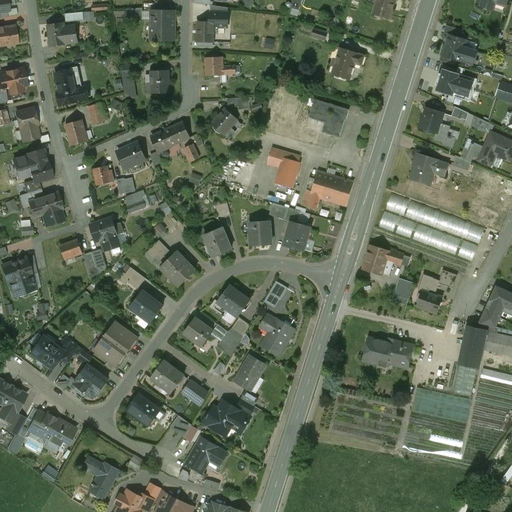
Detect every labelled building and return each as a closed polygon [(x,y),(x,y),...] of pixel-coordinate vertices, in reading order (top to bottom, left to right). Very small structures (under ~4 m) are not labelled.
[(7,0),(0,0),(0,11),(7,11),(9,11),(8,9),(7,0)] [(301,0),(292,0),(290,9),(298,11),(301,0)] [(394,0),(372,0),(372,2),(375,3),(371,14),(375,15),(375,17),(379,18),(380,17),(391,20),(394,10),(392,9),(394,0)] [(480,0),(479,6),(490,10),(493,0),(505,4),(506,0),(480,0)] [(16,8),(8,9),(9,11),(7,11),(8,17),(17,15),(16,8)] [(142,8),(125,10),(125,18),(142,18),(142,8)] [(174,12),(159,11),(159,16),(151,16),(151,29),(154,29),(154,40),(174,41),(174,12)] [(83,13),(64,14),(65,22),(83,21),(83,13)] [(227,13),(210,13),(209,23),(213,23),(213,27),(227,27),(227,13)] [(209,23),(197,23),(197,42),(212,42),(213,27),(213,23),(209,23)] [(73,27),(64,28),(63,24),(46,26),(49,46),(77,42),(76,34),(74,35),(73,27)] [(15,26),(0,28),(0,46),(18,44),(15,26)] [(327,33),(313,29),(311,37),(325,41),(327,33)] [(465,41),(448,36),(445,47),(443,47),(441,54),(442,55),(459,60),(463,48),(465,41)] [(265,47),(273,48),(274,40),(266,38),(265,47)] [(358,54),(339,48),(335,60),(333,59),(331,65),(333,66),(331,75),(350,80),(355,64),(361,66),(364,56),(358,54)] [(476,52),(463,48),(459,60),(468,63),(472,64),(475,54),(476,52)] [(483,57),(475,54),(472,64),(468,63),(468,65),(479,68),(483,57)] [(222,57),(205,58),(206,76),(223,75),(222,66),(222,57)] [(139,65),(121,68),(125,99),(135,97),(132,74),(140,73),(139,65)] [(235,65),(222,66),(223,75),(235,74),(235,65)] [(71,70),(55,73),(59,93),(57,94),(59,105),(82,100),(80,88),(78,82),(74,83),(71,70),(77,69),(77,68),(71,69),(71,70)] [(22,69),(0,73),(0,78),(3,91),(3,90),(4,95),(19,92),(18,87),(26,86),(22,69)] [(477,80),(443,69),(436,92),(470,103),(477,80)] [(169,71),(150,72),(150,84),(145,85),(146,93),(150,93),(170,93),(169,71)] [(511,84),(501,81),(496,98),(511,102),(511,84)] [(86,87),(80,88),(82,100),(88,98),(86,87)] [(241,98),(227,99),(227,107),(242,106),(241,98)] [(330,104),(314,99),(308,118),(324,123),(321,132),(339,138),(339,137),(338,137),(344,120),(345,120),(346,119),(345,119),(348,111),(349,110),(330,104)] [(99,104),(88,107),(93,124),(104,121),(99,104)] [(468,114),(454,107),(451,116),(460,120),(460,118),(465,121),(468,114)] [(33,108),(15,113),(17,120),(13,122),(15,130),(19,129),(36,125),(37,125),(33,108)] [(443,113),(426,108),(422,119),(421,119),(419,128),(420,128),(419,128),(436,133),(439,126),(443,113)] [(5,109),(0,110),(0,124),(8,123),(5,109)] [(237,120),(225,109),(211,124),(224,136),(237,120)] [(492,119),(477,112),(475,117),(489,123),(492,119)] [(489,123),(475,117),(472,124),(486,131),(489,123)] [(82,120),(65,125),(71,146),(87,141),(82,120)] [(183,122),(163,131),(170,146),(171,146),(190,138),(183,122)] [(36,125),(19,129),(23,142),(39,137),(36,125)] [(448,129),(439,126),(436,133),(434,140),(443,143),(443,145),(452,147),(454,139),(452,139),(452,138),(446,136),(448,129)] [(163,131),(151,136),(159,153),(171,147),(171,146),(170,146),(163,131)] [(511,155),(511,142),(490,133),(483,149),(479,160),(478,160),(490,166),(495,155),(510,161),(511,155)] [(199,134),(193,136),(197,147),(203,144),(199,134)] [(470,147),(469,150),(463,147),(460,158),(471,163),(473,157),(479,160),(483,149),(477,147),(478,145),(472,142),(469,147),(470,147)] [(137,143),(117,152),(125,169),(145,160),(137,143)] [(192,145),(184,148),(190,162),(199,158),(192,145)] [(300,157),(272,149),(268,164),(280,168),(276,182),(292,187),(299,164),(298,163),(300,157)] [(39,150),(25,154),(26,156),(12,160),(18,179),(31,175),(33,183),(34,183),(38,182),(52,178),(47,161),(42,162),(39,150)] [(435,160),(416,154),(414,163),(416,164),(411,179),(428,185),(431,172),(444,176),(447,164),(435,160)] [(460,158),(456,156),(453,166),(468,171),(471,163),(460,158)] [(107,166),(93,169),(97,185),(113,182),(111,171),(108,171),(107,166)] [(353,182),(317,171),(310,196),(319,198),(318,201),(320,202),(321,199),(345,207),(353,182)] [(124,178),(116,180),(119,195),(127,193),(124,178)] [(501,214),(511,185),(495,179),(492,187),(485,185),(481,197),(487,199),(485,207),(484,208),(496,212),(501,214)] [(33,183),(24,185),(26,194),(41,189),(38,182),(34,183),(33,183)] [(57,192),(43,197),(42,195),(36,197),(37,202),(32,203),(31,204),(35,216),(41,214),(42,215),(45,225),(63,220),(60,209),(62,209),(57,192)] [(485,227),(392,193),(386,210),(479,244),(485,227)] [(310,196),(305,194),(301,206),(315,210),(318,201),(319,198),(310,196)] [(13,198),(5,202),(9,211),(17,207),(13,198)] [(143,202),(127,207),(130,213),(145,207),(143,202)] [(227,203),(215,206),(218,217),(230,214),(227,203)] [(288,208),(272,203),(269,215),(284,220),(285,219),(288,208)] [(490,227),(496,212),(484,208),(485,207),(480,205),(474,222),(490,227)] [(297,211),(288,208),(285,219),(291,220),(294,221),(297,211)] [(478,246),(384,212),(379,228),(472,262),(478,246)] [(111,218),(90,225),(95,242),(101,240),(116,235),(111,218)] [(31,220),(20,220),(21,235),(31,234),(31,220)] [(269,221),(249,223),(251,246),(270,245),(270,236),(269,221)] [(309,228),(290,222),(284,245),(303,251),(309,228)] [(221,228),(204,235),(213,258),(231,250),(227,241),(226,241),(221,228)] [(116,235),(101,240),(104,251),(120,246),(116,235)] [(304,249),(312,251),(315,241),(307,238),(304,249)] [(77,240),(60,246),(65,260),(82,254),(77,240)] [(159,241),(150,249),(160,259),(169,251),(159,241)] [(389,251),(370,245),(362,270),(382,276),(382,274),(386,275),(388,269),(384,268),(386,260),(389,251)] [(107,270),(101,249),(92,252),(97,269),(99,277),(107,270)] [(403,255),(389,251),(386,260),(400,265),(403,255)] [(92,252),(84,254),(89,272),(97,269),(92,252)] [(195,271),(177,252),(160,268),(178,287),(195,271)] [(32,256),(26,258),(31,275),(37,273),(33,255),(32,256)] [(409,257),(403,255),(400,265),(406,266),(409,257)] [(25,258),(15,262),(14,261),(1,265),(7,283),(8,282),(11,291),(33,283),(30,275),(31,275),(26,258),(25,258)] [(145,279),(130,267),(124,275),(128,278),(126,281),(137,289),(145,279)] [(97,269),(89,272),(92,283),(99,277),(97,269)] [(457,276),(442,270),(439,281),(440,281),(439,284),(452,289),(457,276)] [(433,278),(423,275),(418,290),(422,291),(422,290),(435,295),(439,284),(440,281),(439,281),(433,279),(433,278)] [(414,283),(399,279),(394,295),(408,300),(414,283)] [(288,288),(276,281),(268,293),(281,300),(288,288)] [(237,291),(229,286),(217,302),(228,310),(237,317),(249,301),(236,292),(237,291)] [(509,292),(500,289),(489,314),(486,313),(484,317),(495,322),(499,313),(503,305),(511,309),(511,296),(508,294),(509,292)] [(435,295),(422,290),(422,291),(416,307),(436,314),(442,298),(435,295)] [(142,291),(130,308),(138,314),(138,313),(150,322),(149,323),(150,323),(163,306),(142,291)] [(228,310),(217,302),(215,300),(210,307),(222,316),(221,317),(222,318),(228,310)] [(511,313),(511,309),(503,305),(499,313),(507,316),(511,314),(511,313)] [(45,312),(36,314),(38,320),(46,318),(45,312)] [(150,322),(138,313),(138,314),(142,317),(137,323),(145,328),(149,323),(150,322)] [(205,315),(202,321),(213,329),(217,323),(205,315)] [(294,330),(277,320),(277,322),(267,316),(260,329),(269,334),(262,346),(278,356),(294,330)] [(495,322),(484,317),(481,324),(493,327),(495,322)] [(212,331),(195,318),(183,333),(201,347),(212,331)] [(239,318),(232,329),(227,332),(240,342),(243,337),(250,326),(239,318)] [(115,323),(95,350),(108,360),(116,366),(116,365),(121,359),(122,360),(133,346),(131,345),(136,339),(136,338),(129,333),(115,323)] [(481,324),(479,330),(486,331),(486,332),(497,334),(498,328),(493,327),(481,324)] [(141,334),(133,327),(129,333),(136,338),(136,339),(137,340),(141,334)] [(479,330),(467,327),(458,364),(459,364),(478,368),(482,350),(486,332),(486,331),(479,330)] [(227,332),(217,347),(231,357),(240,342),(227,332)] [(511,337),(497,334),(486,332),(482,350),(511,356),(511,337)] [(57,348),(42,336),(29,353),(38,359),(50,368),(50,369),(62,352),(63,352),(57,348)] [(66,337),(57,348),(63,352),(62,352),(64,354),(73,342),(66,337)] [(393,344),(369,338),(363,361),(387,367),(386,369),(388,369),(389,364),(398,366),(401,354),(410,356),(412,345),(394,341),(393,344)] [(73,342),(64,354),(71,359),(73,355),(79,347),(73,342)] [(90,354),(79,347),(73,355),(84,363),(90,354)] [(249,356),(234,381),(250,391),(266,365),(249,356)] [(116,366),(108,360),(104,365),(113,372),(118,366),(116,365),(116,366)] [(183,376),(163,361),(151,378),(171,393),(183,376)] [(478,368),(459,364),(453,393),(471,397),(478,368)] [(95,370),(87,365),(75,382),(95,397),(107,380),(94,371),(95,370)] [(511,375),(483,369),(481,375),(511,382),(511,375)] [(0,405),(11,386),(0,379),(0,405)] [(202,390),(191,382),(183,393),(193,401),(202,390)] [(26,395),(11,386),(0,405),(5,408),(0,415),(0,417),(10,423),(15,414),(15,412),(16,413),(26,395)] [(258,399),(245,392),(241,399),(254,406),(258,399)] [(160,410),(139,394),(127,410),(148,426),(160,410)] [(254,406),(241,399),(237,405),(250,413),(254,406)] [(225,436),(230,427),(241,434),(251,417),(223,401),(219,408),(213,405),(203,423),(225,436)] [(45,415),(38,411),(32,422),(28,430),(30,431),(46,440),(58,419),(46,412),(45,415)] [(24,419),(15,414),(10,423),(7,430),(16,435),(24,419)] [(178,416),(170,427),(184,438),(191,425),(178,416)] [(27,419),(18,435),(23,438),(27,437),(30,431),(28,430),(32,422),(27,419)] [(75,429),(58,419),(46,440),(63,450),(75,429)] [(201,438),(186,464),(201,473),(202,472),(209,460),(219,466),(226,453),(216,448),(216,447),(201,438)] [(146,463),(134,456),(128,466),(139,473),(146,463)] [(104,465),(88,457),(83,467),(98,475),(104,465)] [(98,475),(94,484),(92,483),(91,485),(96,487),(98,488),(94,494),(103,499),(119,470),(105,463),(104,465),(98,475)] [(201,473),(186,464),(178,479),(199,485),(206,475),(202,472),(201,473)] [(47,465),(42,474),(53,480),(58,471),(47,465)] [(204,485),(217,490),(220,483),(206,478),(204,485)] [(155,501),(154,503),(160,506),(167,494),(167,493),(161,490),(155,501)] [(140,493),(138,496),(128,491),(124,497),(122,496),(118,505),(120,506),(117,511),(141,511),(143,508),(149,511),(154,503),(155,501),(140,493)] [(160,506),(156,511),(171,511),(177,500),(167,494),(160,506)] [(188,505),(177,500),(171,511),(184,511),(188,505)] [(231,509),(211,503),(208,511),(230,511),(231,508),(231,509)]
